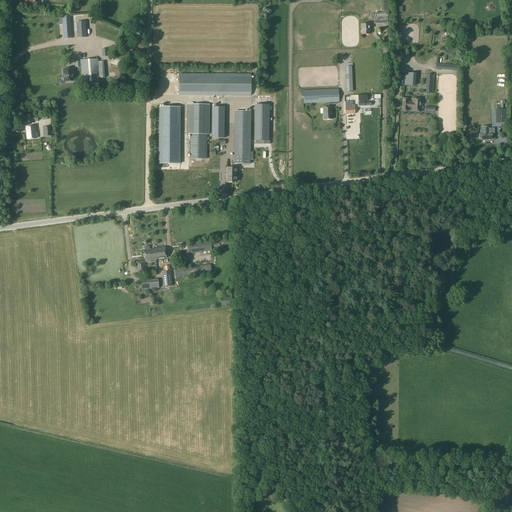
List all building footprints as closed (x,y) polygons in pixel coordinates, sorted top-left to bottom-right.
[(382,12),(374,12),(374,15),(374,23),(387,23),(387,15),(387,3),(381,3),(382,12)] [(71,38),(70,14),(66,15),(62,15),(62,18),(58,18),(59,24),(63,24),(64,39),(71,38)] [(85,21),(76,22),(77,38),(86,38),(85,21)] [(369,30),(369,28),(370,28),(370,25),(362,25),(362,34),(369,34),(369,30)] [(141,28),(137,26),(133,32),(139,36),(141,32),(140,31),(141,28)] [(82,61),(75,62),(75,68),(82,67),(83,82),(97,81),(97,78),(102,78),(102,63),(96,63),(96,59),(82,60),(82,61)] [(64,81),(74,80),(73,67),(63,68),(64,81)] [(415,86),(415,74),(405,73),(404,85),(415,86)] [(251,75),(179,74),(179,95),(252,95),(251,75)] [(303,104),(338,102),(337,89),(302,91),(303,104)] [(412,103),(408,102),(408,99),(402,98),(402,111),(408,111),(408,107),(412,108),(412,111),(421,112),(422,100),(413,99),(412,103)] [(345,104),(345,108),(346,114),(355,113),(354,105),(352,106),(352,103),(352,101),(345,102),(345,104)] [(209,133),(209,106),(189,105),(189,133),(191,133),(191,158),(205,158),(206,133),(209,133)] [(255,105),(255,141),(261,141),(269,141),(269,128),(269,105),(255,105)] [(159,108),(158,163),(179,163),(180,109),(180,107),(159,107),(159,108)] [(224,107),(212,107),(212,138),(224,138),(224,107)] [(324,120),(332,119),(331,107),(323,108),(324,120)] [(496,123),(507,122),(507,110),(495,110),(496,123)] [(235,111),(234,163),(250,164),(250,160),(253,160),(253,151),(251,151),(251,111),(235,111)] [(36,133),(35,126),(26,127),(27,139),(36,138),(36,137),(37,137),(36,133)] [(482,134),(479,134),(479,139),(482,139),(482,140),(493,140),(492,134),(494,134),(494,128),(489,128),(489,127),(482,127),(482,134)] [(236,182),(236,168),(227,168),(227,182),(236,182)] [(230,238),(186,244),(187,254),(212,251),(212,248),(231,245),(230,238)] [(145,250),(144,250),(146,262),(150,262),(150,260),(156,260),(155,253),(155,249),(150,249),(149,249),(149,246),(144,247),(145,250)] [(155,253),(156,260),(158,259),(166,258),(165,247),(156,248),(155,249),(155,253)] [(144,261),(137,262),(138,273),(146,272),(144,261)] [(170,272),(170,266),(165,267),(166,272),(162,272),(164,286),(172,285),(171,271),(170,272)] [(176,277),(211,274),(210,267),(175,270),(176,277)] [(143,290),(158,288),(158,279),(142,281),(143,290)]
